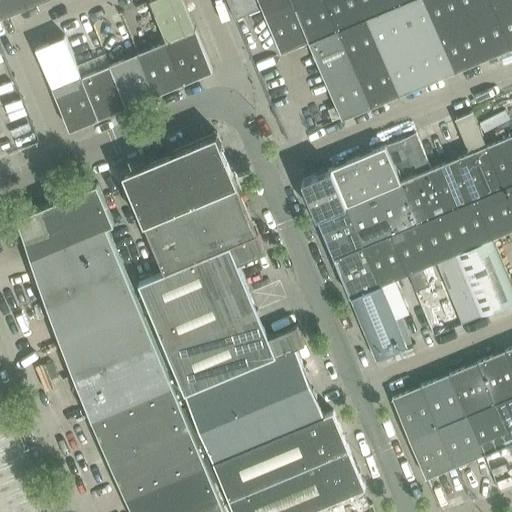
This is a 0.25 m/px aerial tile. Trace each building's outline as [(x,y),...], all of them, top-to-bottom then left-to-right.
[(0,0),(0,17),(29,5),(26,0),(0,0)] [(212,69),(195,27),(183,0),(149,0),(166,40),(184,81),(212,69)] [(307,40),(290,0),(227,0),(235,18),(263,7),(281,51),(307,40)] [(338,30),(325,0),(290,0),(307,40),(310,39),(311,43),(321,39),(320,37),(338,30)] [(325,0),(338,30),(366,18),(395,6),(409,0),(325,0)] [(457,70),(427,0),(409,0),(395,6),(427,82),(457,70)] [(511,47),(490,0),(427,0),(457,70),(511,47)] [(511,46),(511,0),(490,0),(511,47),(511,46)] [(427,82),(395,6),(366,18),(397,94),(427,82)] [(397,94),(366,18),(338,30),(370,106),(397,94)] [(370,106),(338,30),(320,37),(321,39),(311,43),(342,117),(370,106)] [(99,116),(82,75),(65,35),(36,47),(70,128),(99,116)] [(184,81),(166,40),(139,51),(156,92),(184,81)] [(156,92),(139,51),(110,63),(127,104),(156,92)] [(127,104),(110,63),(82,75),(99,116),(127,104)] [(503,184),(486,144),(472,110),(456,117),(470,151),(430,167),(447,208),(476,196),(503,184)] [(227,156),(217,131),(171,151),(182,175),(227,156)] [(396,169),(425,156),(426,156),(416,131),(386,144),(385,143),(331,166),(342,192),(396,169)] [(503,184),(511,180),(511,133),(486,144),(503,184)] [(192,200),(182,175),(171,151),(123,171),(144,221),(192,200)] [(238,181),(227,156),(182,175),(192,200),(238,181)] [(447,208),(430,167),(426,157),(414,162),(418,172),(401,180),(396,169),(342,192),(364,243),(390,231),(447,208)] [(364,243),(342,192),(331,166),(302,178),(334,255),(364,243)] [(511,180),(503,184),(476,196),(493,236),(511,228),(511,180)] [(248,206),(238,181),(192,200),(203,225),(248,206)] [(114,222),(97,182),(17,215),(31,257),(106,225),(114,222)] [(511,301),(511,282),(493,236),(476,196),(447,208),(390,231),(407,272),(409,272),(417,290),(430,284),(422,266),(436,260),(462,322),(477,316),(511,301)] [(213,250),(203,225),(192,200),(144,221),(165,270),(213,250)] [(258,231),(248,206),(203,225),(213,250),(258,231)] [(123,266),(106,225),(31,257),(37,273),(46,298),(123,266)] [(258,311),(238,262),(266,250),(258,231),(213,250),(165,270),(139,281),(167,349),(258,311)] [(407,272),(390,231),(364,243),(381,283),(407,272)] [(382,286),(381,283),(364,243),(334,255),(377,358),(406,346),(395,317),(382,286)] [(140,305),(123,266),(46,298),(57,331),(60,338),(140,305)] [(396,280),(382,286),(395,317),(409,311),(396,280)] [(156,343),(140,305),(60,338),(75,377),(156,343)] [(186,393),(296,347),(296,346),(305,342),(297,323),(268,335),(258,311),(167,349),(186,393)] [(172,382),(156,343),(75,377),(80,388),(91,416),(172,382)] [(195,415),(306,369),(296,347),(186,393),(195,415)] [(511,392),(511,362),(506,348),(477,360),(494,400),(511,392)] [(494,400),(477,360),(450,371),(467,411),(494,400)] [(324,413),(306,369),(195,415),(213,459),(324,413)] [(467,411),(450,371),(422,383),(439,423),(467,411)] [(189,423),(172,382),(91,416),(103,444),(109,456),(189,423)] [(456,464),(439,423),(422,383),(392,395),(426,476),(456,464)] [(511,440),(511,392),(494,400),(467,411),(483,452),(511,440)] [(303,511),(365,486),(333,409),(324,413),(213,459),(235,511),(303,511)] [(483,452),(467,411),(439,423),(456,464),(483,452)] [(205,461),(189,423),(109,456),(126,495),(205,461)] [(193,511),(222,500),(205,461),(126,495),(128,500),(134,511),(193,511)] [(226,511),(222,500),(193,511),(226,511)]
